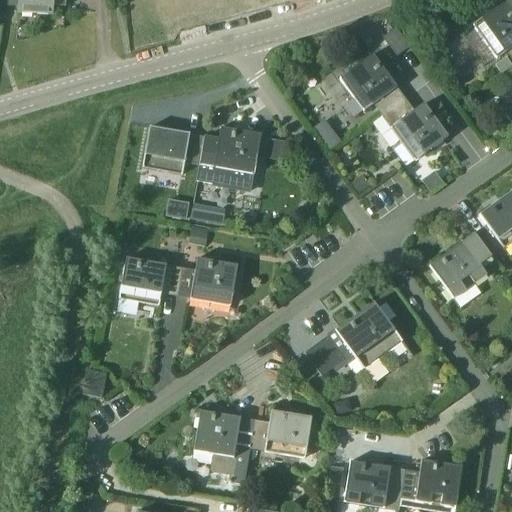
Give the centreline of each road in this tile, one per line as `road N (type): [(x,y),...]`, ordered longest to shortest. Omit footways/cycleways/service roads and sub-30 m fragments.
road 1 (residential): [(86,456),(372,242)]
road 2 (residential): [(481,511),(497,417),(372,242)]
road 3 (residential): [(372,242),(229,42)]
road 4 (tertiary): [(0,106),(229,42)]
road 5 (residential): [(511,147),(372,242)]
road 6 (tertiary): [(229,42),(372,0)]
road 7 (unknown): [(408,61),(453,118),(477,170)]
